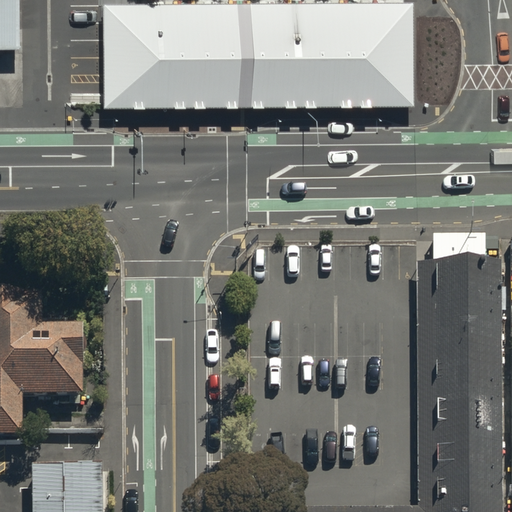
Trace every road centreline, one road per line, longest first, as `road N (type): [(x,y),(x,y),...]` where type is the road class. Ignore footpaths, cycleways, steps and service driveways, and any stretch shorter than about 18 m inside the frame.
road 1 (tertiary): [(165,177),(168,511)]
road 2 (secondary): [(165,177),(492,175)]
road 3 (residential): [(492,175),(488,0)]
road 4 (secondary): [(0,178),(165,177)]
